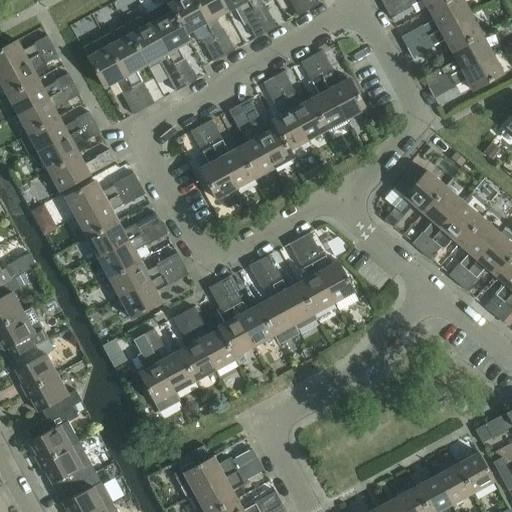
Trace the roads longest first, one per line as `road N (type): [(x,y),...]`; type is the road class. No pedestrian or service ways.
road 1 (residential): [(209,262),(142,144),(146,132),(360,5)]
road 2 (residential): [(310,511),(273,445),(280,422),(360,375),(433,292)]
road 3 (residential): [(332,198),(368,177),(420,119),(360,5)]
road 4 (residential): [(209,262),(332,198)]
road 5 (residential): [(332,198),(433,292)]
